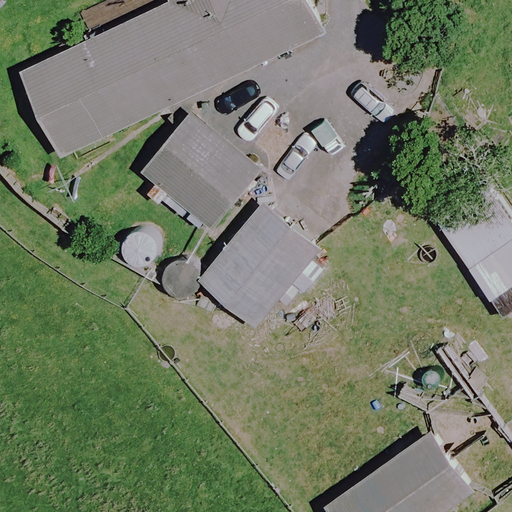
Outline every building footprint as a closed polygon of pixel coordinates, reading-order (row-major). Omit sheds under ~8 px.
[(177,0),(178,0),(30,70),(69,154),(331,31),(316,0),(177,0)] [(267,168),(204,113),(152,172),(214,227),(267,168)] [(331,245),(273,196),(206,275),(264,325),(331,245)] [(511,314),(511,214),(508,209),(459,242),(510,316),(511,314)] [(447,511),(482,489),(443,430),(335,502),(341,511),(447,511)]
